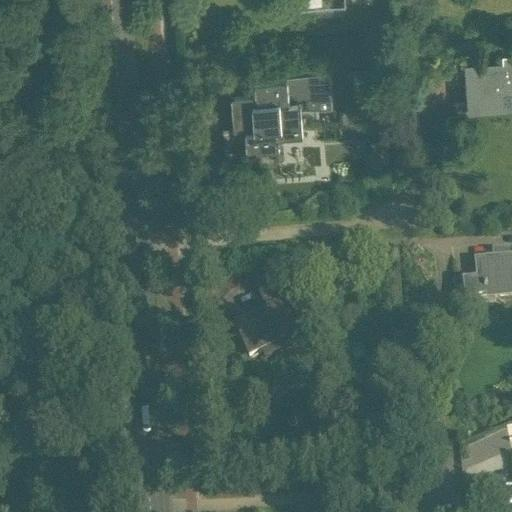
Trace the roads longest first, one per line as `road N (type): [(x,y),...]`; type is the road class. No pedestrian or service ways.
road 1 (residential): [(157,509),(395,489),(511,439)]
road 2 (residential): [(137,264),(426,240)]
road 3 (residential): [(137,264),(117,0)]
road 4 (residential): [(157,509),(137,264)]
